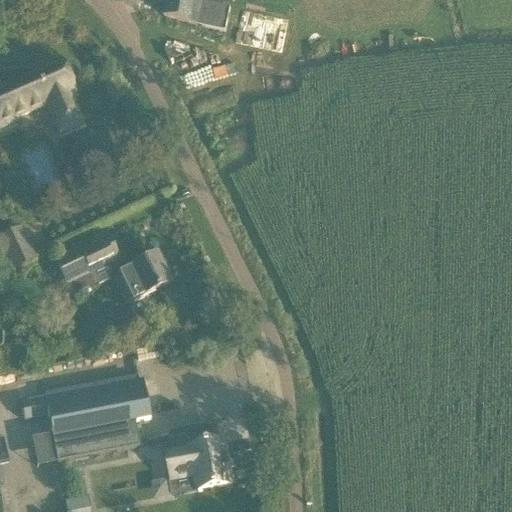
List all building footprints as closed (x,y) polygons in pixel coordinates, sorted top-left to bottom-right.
[(166,0),(163,18),(203,30),(225,34),(230,11),(210,7),(210,0),(166,0)] [(240,10),(233,42),(278,52),(285,20),(240,10)] [(0,89),(0,130),(17,123),(16,120),(46,108),(59,137),(82,126),(69,97),(75,94),(61,63),(0,89)] [(34,261),(19,231),(0,240),(0,246),(12,272),(34,261)] [(105,238),(55,262),(73,300),(114,281),(127,307),(168,287),(155,258),(122,275),(116,263),(117,262),(105,238)] [(44,403),(20,407),(23,423),(47,419),(56,466),(139,450),(133,425),(149,422),(142,383),(44,402),(44,403)] [(232,488),(224,444),(220,445),(198,449),(195,433),(167,439),(170,456),(166,457),(167,464),(171,483),(195,479),(198,494),(232,488)] [(89,511),(87,499),(64,504),(65,511),(89,511)]
